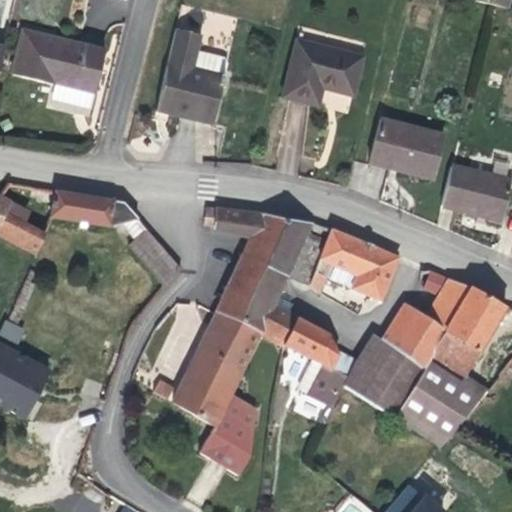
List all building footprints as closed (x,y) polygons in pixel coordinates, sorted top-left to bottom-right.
[(7,0),(4,16),(1,25),(16,30),(5,73),(47,84),(47,82),(89,93),(100,50),(50,37),(58,0),(7,0)] [(506,0),(464,0),(465,1),(504,11),(506,0)] [(197,34),(171,28),(153,112),(209,126),(224,63),(221,57),(194,51),(197,34)] [(351,94),(361,55),(294,38),(279,94),(317,104),(320,86),(351,94)] [(423,178),(435,132),(372,115),(360,161),(423,178)] [(447,162),(436,204),(473,214),(474,210),(498,216),(507,179),(447,162)] [(49,200),(51,191),(37,188),(36,196),(49,200)] [(103,227),(135,220),(121,204),(51,191),(49,200),(47,216),(103,227)] [(0,240),(30,255),(39,233),(18,223),(0,214),(5,204),(0,201),(0,240)] [(24,211),(5,204),(0,214),(18,223),(24,211)] [(198,222),(209,225),(214,210),(201,206),(198,222)] [(249,236),(240,256),(284,276),(308,224),(267,216),(214,210),(209,225),(209,228),(249,236)] [(123,246),(161,289),(177,268),(143,229),(123,246)] [(397,259),(329,232),(307,286),(317,289),(324,277),(330,263),(353,277),(349,289),(377,303),(397,259)] [(258,333),(277,343),(293,314),(273,302),(284,276),(240,256),(214,312),(258,333)] [(330,263),(324,277),(349,289),(353,277),(330,263)] [(470,290),(428,273),(424,285),(442,293),(428,319),(445,330),(470,290)] [(506,310),(470,290),(445,330),(432,352),(464,376),(506,310)] [(445,330),(428,319),(405,305),(384,338),(424,364),(432,352),(445,330)] [(228,395),(258,333),(214,312),(172,403),(212,427),(228,395)] [(293,314),(277,343),(321,364),(300,414),(321,428),(343,379),(327,368),(335,354),(326,334),(293,314)] [(3,319),(0,326),(0,336),(18,344),(25,328),(3,319)] [(424,364),(384,338),(374,331),(343,379),(391,416),(394,412),(424,364)] [(0,408),(15,416),(38,367),(0,348),(0,408)] [(464,376),(432,352),(424,364),(394,412),(440,445),(485,392),(464,376)] [(156,384),(152,391),(165,399),(169,391),(156,384)] [(228,395),(212,427),(196,453),(236,478),(247,460),(254,408),(228,395)] [(387,511),(432,511),(407,490),(387,511)]
